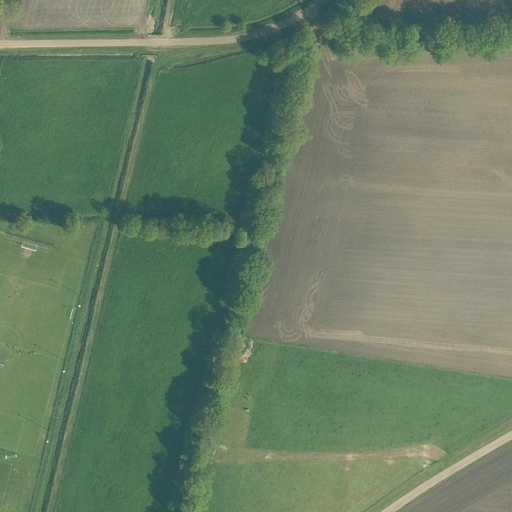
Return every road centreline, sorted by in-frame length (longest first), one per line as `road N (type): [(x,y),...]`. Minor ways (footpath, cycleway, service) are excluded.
road 1 (unclassified): [(0,42),(243,36),(322,0)]
road 2 (track): [(387,511),(511,435)]
